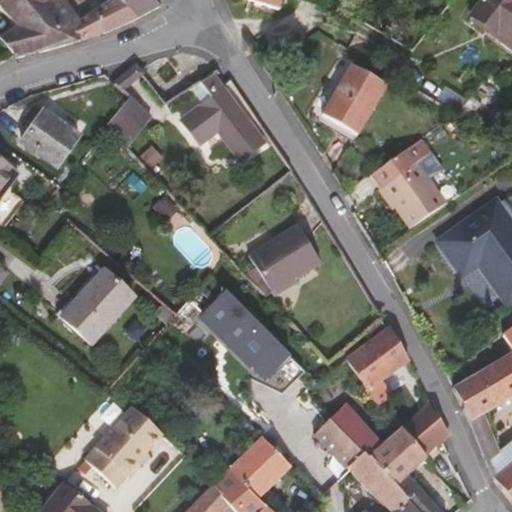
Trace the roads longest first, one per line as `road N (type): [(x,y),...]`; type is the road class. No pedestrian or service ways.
road 1 (residential): [(209,23),(432,381),(492,511)]
road 2 (residential): [(0,91),(209,23)]
